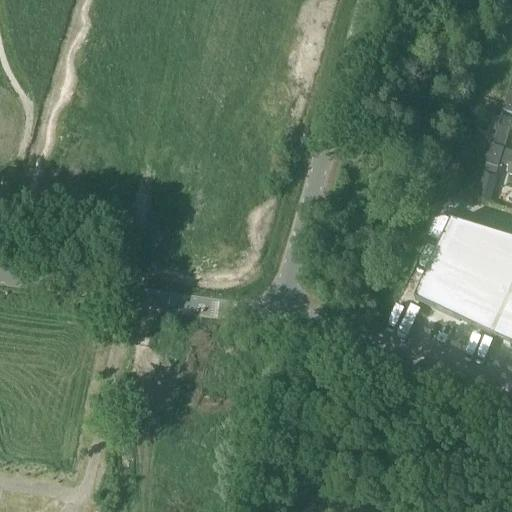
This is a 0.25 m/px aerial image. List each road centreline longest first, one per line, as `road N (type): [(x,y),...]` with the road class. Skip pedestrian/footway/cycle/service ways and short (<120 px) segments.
road 1 (unclassified): [(277,320),(367,0)]
road 2 (unclassified): [(277,320),(0,277)]
road 3 (unclassified): [(511,411),(277,320)]
